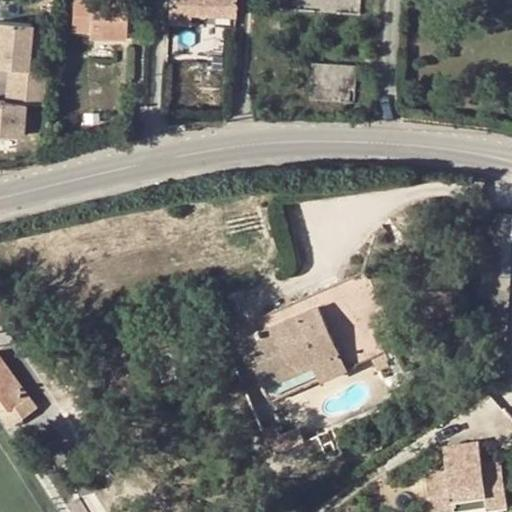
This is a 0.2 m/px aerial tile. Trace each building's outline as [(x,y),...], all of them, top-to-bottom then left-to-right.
[(74,0),(74,31),(91,33),(90,38),(127,40),(128,0),(74,0)] [(236,0),(170,0),(170,24),(190,24),(191,14),(236,16),(236,0)] [(28,69),(32,23),(0,20),(0,66),(9,67),(17,68),(16,85),(14,101),(0,100),(0,134),(22,136),(25,103),(45,105),(49,71),(28,69)] [(313,62),(313,98),(356,98),(356,62),(313,62)] [(14,101),(17,68),(9,67),(6,100),(14,101)] [(511,253),(511,218),(496,219),(495,254),(511,253)] [(318,308),(312,297),(254,323),(258,332),(318,308)] [(345,370),(395,349),(378,310),(328,331),(318,308),(258,332),(244,340),(265,386),(339,355),(345,370)] [(339,355),(265,386),(272,400),(345,370),(339,355)] [(0,398),(10,412),(28,398),(0,360),(0,398)] [(479,452),(479,442),(462,445),(463,454),(479,452)] [(426,477),(430,511),(451,511),(451,505),(483,502),(482,511),(503,511),(506,511),(501,462),(481,464),(479,452),(463,454),(462,445),(444,447),(448,474),(426,477)] [(451,505),(451,511),(482,511),(483,502),(451,505)]
